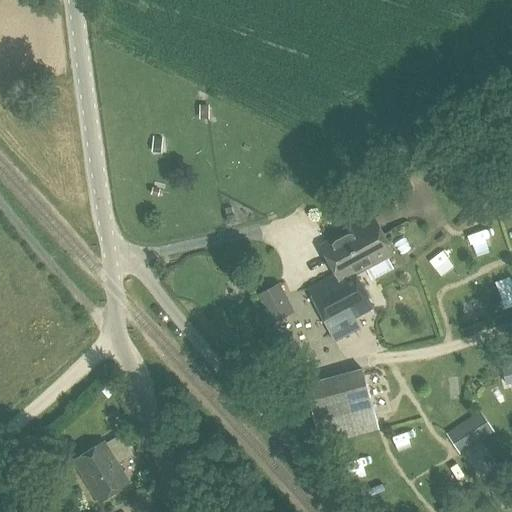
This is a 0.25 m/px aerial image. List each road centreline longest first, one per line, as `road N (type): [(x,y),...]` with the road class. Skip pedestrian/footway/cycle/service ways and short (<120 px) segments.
road 1 (unclassified): [(180,511),(123,350),(73,0)]
road 2 (track): [(120,334),(0,441)]
